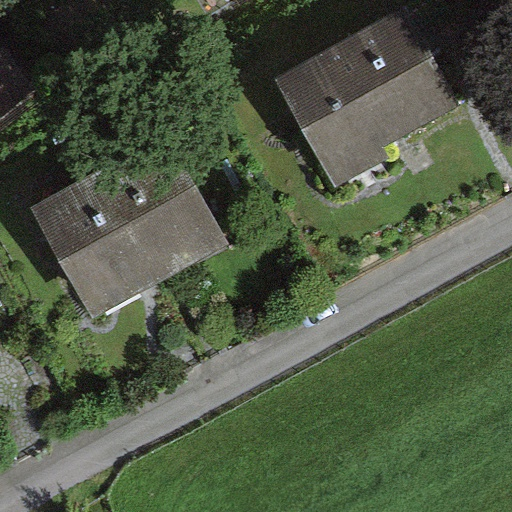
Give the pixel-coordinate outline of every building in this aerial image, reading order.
[(201,0),(212,17),(238,0),(201,0)] [(385,17),(254,88),(308,187),(361,158),(354,146),(432,103),(385,17)] [(0,78),(0,98),(10,90),(0,78)] [(143,282),(212,243),(153,138),(84,177),(143,282)] [(73,321),(143,282),(84,177),(14,216),(73,321)]
